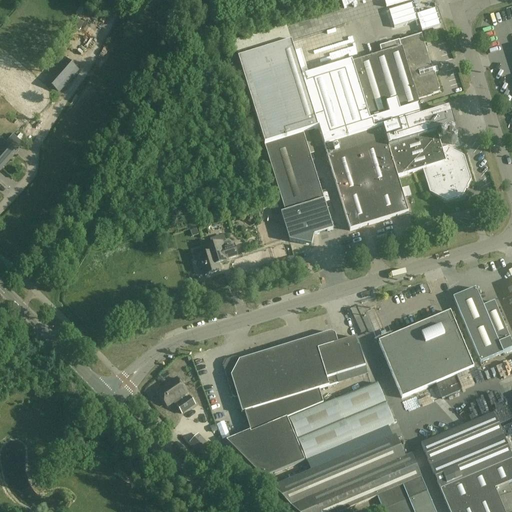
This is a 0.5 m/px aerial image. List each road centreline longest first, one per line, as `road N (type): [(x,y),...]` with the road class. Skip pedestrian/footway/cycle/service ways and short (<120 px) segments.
road 1 (unclassified): [(108,397),(154,355),(191,335),(511,238)]
road 2 (unclassified): [(511,186),(465,36),(464,21),(483,0)]
road 3 (secondary): [(221,511),(108,397)]
road 4 (secondary): [(108,397),(0,285)]
